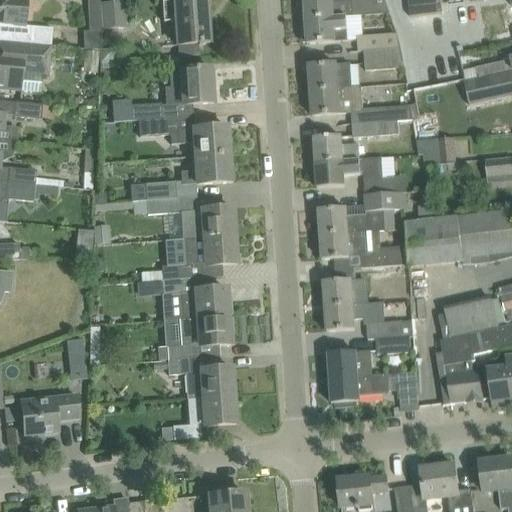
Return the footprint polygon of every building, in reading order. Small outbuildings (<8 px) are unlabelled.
[(24,28),(25,19),(26,0),(0,0),(0,43),(16,45),(51,48),(53,30),(32,29),(24,28)] [(205,0),(162,3),(163,23),(175,22),(177,47),(189,46),(209,45),(205,0)] [(363,16),(390,15),(384,0),(351,0),(351,2),(331,3),(331,0),(299,0),(300,12),(304,12),(305,20),(346,17),(363,16)] [(511,0),(407,0),(410,18),(442,14),(440,2),(456,0),(510,0),(511,7),(511,0)] [(124,29),(124,24),(123,4),(101,5),(102,30),(124,29)] [(99,52),(101,36),(100,15),(88,16),(89,33),(83,33),(84,51),(99,52)] [(307,45),(348,43),(346,17),(305,20),(306,29),(301,30),(302,44),(307,44),(307,45)] [(400,50),(398,39),(397,35),(357,39),(358,53),(365,53),(400,50)] [(49,76),(51,48),(16,45),(0,43),(0,90),(19,92),(21,74),(49,76)] [(405,69),(403,63),(400,50),(365,53),(366,71),(405,69)] [(511,56),(511,57),(511,61),(492,65),(495,78),(511,73),(511,56)] [(310,91),(353,88),(352,64),(328,66),(308,67),(310,91)] [(467,83),(495,78),(492,65),(476,69),(478,75),(464,78),(464,80),(466,79),(467,83)] [(165,108),(166,108),(213,105),(210,70),(190,72),(168,73),(170,90),(164,90),(165,108)] [(511,73),(495,78),(465,86),(471,112),(511,101),(511,73)] [(353,88),(310,91),(312,117),(332,116),(351,115),(352,125),(398,122),(413,121),(410,107),(364,111),(362,88),(353,88)] [(41,121),(42,107),(14,104),(13,118),(41,121)] [(131,122),(138,122),(162,120),(161,105),(130,107),(130,108),(115,108),(116,120),(130,119),(131,122)] [(438,141),(436,115),(419,117),(418,117),(419,121),(413,121),(416,143),(438,141)] [(195,158),(229,156),(227,128),(193,130),(193,118),(162,120),(138,122),(139,139),(169,137),(171,146),(179,145),(194,144),(195,158)] [(353,139),(377,137),(399,136),(398,122),(352,125),(353,139)] [(333,138),(313,139),(315,163),(360,160),(359,145),(342,146),(342,137),(333,138)] [(182,187),(211,185),(231,184),(229,156),(195,158),(196,172),(181,173),(182,187)] [(511,158),(485,161),(486,179),(511,177),(511,158)] [(360,160),(315,163),(317,189),(337,188),(345,187),(345,177),(364,176),(365,197),(396,195),(395,178),(383,179),(382,159),(360,160)] [(93,175),(94,164),(85,163),(84,174),(93,175)] [(35,186),(36,179),(36,172),(8,170),(7,183),(35,186)] [(33,202),(35,186),(7,183),(6,196),(0,195),(0,214),(2,200),(33,202)] [(131,203),(146,202),(176,200),(175,183),(129,186),(131,203)] [(338,210),(318,211),(320,236),(372,232),(384,232),(383,212),(405,210),(404,195),(396,195),(365,197),(367,217),(347,218),(347,209),(338,210)] [(183,241),(234,238),(232,210),(197,212),(196,199),(176,200),(146,202),(148,217),(181,214),(183,241)] [(511,211),(403,224),(405,249),(406,266),(407,270),(464,262),(465,267),(488,264),(488,265),(511,258),(511,211)] [(111,246),(109,228),(94,229),(96,248),(111,246)] [(372,232),(320,236),(322,261),(362,258),(362,269),(406,266),(405,249),(380,250),(381,253),(373,253),(372,232)] [(202,280),(201,268),(236,266),(234,238),(183,241),(184,267),(162,268),(162,273),(163,283),(202,280)] [(0,245),(0,262),(20,261),(27,261),(28,261),(27,252),(27,249),(19,249),(19,245),(0,245)] [(10,294),(12,275),(0,273),(0,301),(1,301),(2,297),(3,293),(10,294)] [(141,275),(142,284),(163,283),(162,273),(141,275)] [(179,322),(228,318),(226,290),(211,291),(210,279),(202,280),(163,283),(164,296),(164,298),(168,298),(170,322),(179,322)] [(383,291),(372,292),(360,293),(359,281),(323,283),(325,308),(385,304),(385,303),(384,303),(383,291)] [(142,284),(136,285),(137,298),(164,296),(163,283),(142,284)] [(451,341),(442,343),(448,386),(450,406),(466,404),(481,402),(477,369),(474,369),(473,362),(477,362),(475,356),(502,349),(503,357),(511,354),(511,286),(499,289),(505,313),(507,321),(498,323),(499,330),(451,341)] [(412,321),(401,322),(386,323),(385,304),(325,308),(326,333),(355,331),(354,321),(367,320),(369,340),(376,340),(413,338),(412,321)] [(195,360),(195,348),(230,346),(228,318),(179,322),(181,348),(168,349),(169,361),(195,360)] [(378,357),(410,355),(410,360),(415,359),(413,338),(376,340),(378,357)] [(84,341),(69,341),(68,379),(84,380),(84,341)] [(168,349),(158,350),(158,362),(163,362),(169,361),(168,349)] [(370,377),(368,352),(328,355),(330,380),(370,377)] [(511,354),(503,357),(500,358),(501,361),(486,365),(492,407),(511,404),(511,354)] [(202,400),(233,398),(231,370),(220,371),(219,358),(195,360),(169,361),(169,372),(170,376),(185,375),(187,401),(202,400)] [(153,365),(153,372),(169,372),(169,361),(163,362),(163,364),(153,365)] [(418,399),(416,379),(416,374),(389,375),(370,377),(330,380),(331,405),(359,403),(359,395),(397,392),(398,401),(418,399)] [(78,420),(76,400),(76,398),(20,404),(24,437),(58,433),(56,422),(78,420)] [(202,400),(203,408),(204,428),(235,425),(233,398),(202,400)] [(172,428),(172,430),(173,442),(201,440),(200,426),(172,428)] [(162,443),(173,442),(172,430),(161,430),(162,443)] [(511,511),(511,459),(511,460),(480,464),(482,484),(483,493),(497,491),(499,510),(508,509),(508,511),(511,511)] [(422,486),(411,488),(415,510),(427,508),(426,501),(448,499),(449,511),(474,511),(472,490),(469,491),(470,494),(458,496),(456,481),(455,470),(455,467),(436,469),(436,465),(424,466),(425,471),(420,471),(422,486)] [(371,492),(387,491),(386,478),(369,479),(338,482),(341,509),(359,507),(358,511),(370,511),(373,511),(371,492)] [(396,511),(415,511),(415,510),(411,488),(394,490),(397,510),(396,511)] [(209,511),(246,511),(244,494),(209,497),(209,511)] [(129,511),(157,511),(157,502),(128,505),(129,511)]
